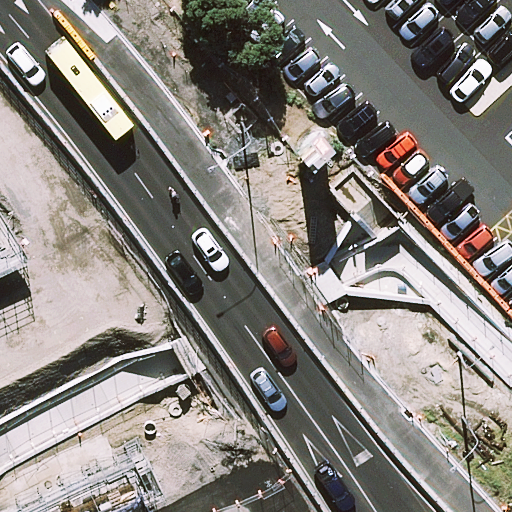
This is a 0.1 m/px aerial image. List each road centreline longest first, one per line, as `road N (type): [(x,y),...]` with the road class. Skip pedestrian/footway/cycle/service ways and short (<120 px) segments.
road 1 (primary): [(0,13),(127,166),(388,511)]
road 2 (motorway): [(0,303),(109,511)]
